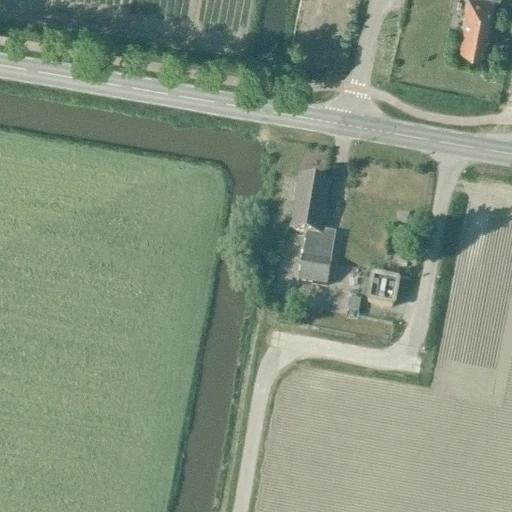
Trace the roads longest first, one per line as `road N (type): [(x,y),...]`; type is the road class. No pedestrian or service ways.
road 1 (tertiary): [(346,125),(0,66)]
road 2 (tertiary): [(511,155),(346,125)]
road 3 (unclassified): [(346,125),(378,0)]
